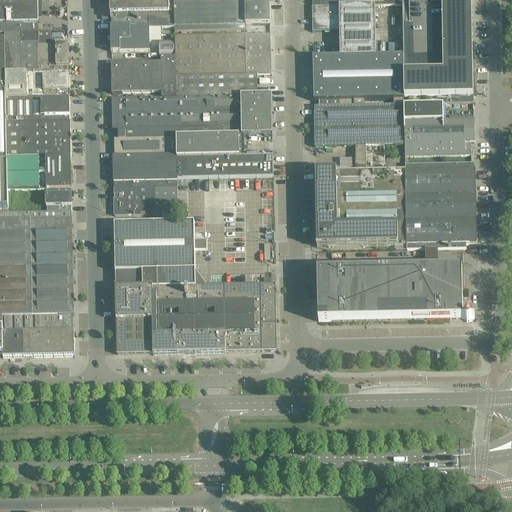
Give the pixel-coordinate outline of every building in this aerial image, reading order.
[(0,0),(0,34),(4,34),(21,34),(39,33),(38,0),(0,0)] [(174,19),(174,0),(110,0),(111,1),(110,2),(110,14),(111,14),(111,20),(174,19)] [(270,26),(269,0),(174,0),(174,19),(175,29),(175,33),(246,31),(246,26),(270,26)] [(402,6),(402,0),(312,0),(312,8),(375,7),(402,6)] [(474,99),(471,0),(431,0),(432,5),(409,6),(409,25),(404,25),(404,6),(403,6),(403,58),(404,101),(444,100),(473,99),(474,99)] [(375,58),(375,7),(312,8),(313,36),(339,35),(340,58),(375,58)] [(150,52),(149,29),(175,29),(174,19),(111,20),(111,27),(111,53),(120,53),(120,52),(150,52)] [(69,68),(69,45),(51,45),(51,33),(39,33),(21,34),(21,44),(38,43),(38,45),(37,45),(38,73),(69,73),(69,68)] [(38,73),(37,45),(38,45),(38,43),(21,44),(21,34),(4,34),(5,39),(5,74),(38,73)] [(271,76),(271,36),(175,37),(175,41),(175,58),(175,78),(176,78),(176,98),(257,97),(257,76),(271,76)] [(175,58),(175,41),(159,42),(159,58),(175,58)] [(403,58),(375,58),(340,58),(313,58),(314,102),(339,102),(364,101),(394,101),(404,101),(403,58)] [(162,94),(162,64),(111,65),(112,95),(162,94)] [(70,93),(70,78),(69,78),(69,73),(38,73),(5,74),(6,95),(6,99),(69,98),(69,93),(70,93)] [(273,137),(272,102),(272,97),(257,97),(176,98),(176,99),(112,100),(113,130),(114,130),(114,140),(144,139),(177,139),(177,156),(177,159),(237,158),(237,138),(244,138),(244,137),(273,137)] [(70,118),(70,103),(69,103),(69,98),(6,99),(6,125),(19,124),(70,123),(70,118)] [(405,146),(404,122),(404,107),(404,106),(394,106),(364,107),(339,107),(315,108),(315,114),(314,114),(315,148),(355,147),(384,147),(405,146)] [(475,144),(475,121),(443,122),(443,106),(404,107),(404,122),(405,146),(405,158),(472,157),(472,144),(475,144)] [(70,123),(19,124),(20,160),(71,159),(70,123)] [(20,160),(19,124),(6,125),(7,160),(20,160)] [(177,156),(177,139),(144,139),(114,140),(114,158),(177,156)] [(385,171),(384,147),(355,147),(356,172),(385,171)] [(177,180),(177,159),(177,156),(114,158),(113,158),(114,183),(114,189),(178,188),(177,180)] [(273,178),(273,157),(237,158),(177,159),(177,180),(273,178)] [(72,191),(71,159),(20,160),(7,160),(7,164),(8,192),(47,191),(71,191),(72,191)] [(0,214),(8,214),(8,192),(7,164),(0,164),(0,214)] [(477,245),(475,170),(475,165),(405,166),(405,171),(406,196),(407,246),(407,251),(466,250),(466,245),(477,245)] [(407,246),(406,196),(405,171),(385,171),(356,172),(315,173),(316,192),(316,211),(317,248),(407,246)] [(178,188),(114,189),(114,191),(114,195),(114,217),(178,216),(178,188)] [(72,208),(72,196),(71,196),(71,191),(47,191),(47,196),(46,196),(46,208),(47,208),(47,213),(71,213),(71,208),(72,208)] [(33,316),(31,221),(32,221),(32,213),(8,214),(0,214),(0,354),(3,355),(3,359),(24,359),(24,355),(24,334),(34,333),(34,316),(33,316)] [(73,270),(72,223),(72,220),(71,213),(47,213),(32,213),(32,221),(31,221),(33,316),(34,316),(34,333),(24,334),(24,355),(24,359),(75,358),(74,332),(72,333),(72,317),(74,317),(74,293),(73,270)] [(207,252),(207,242),(196,242),(195,242),(194,223),(144,224),(114,225),(115,273),(171,272),(195,271),(195,252),(196,252),(207,252)] [(463,302),(462,278),(462,269),(317,272),(318,323),(450,320),(464,320),(464,321),(467,323),(470,323),(472,321),(472,320),(475,320),(475,318),(472,318),(472,317),(470,315),(469,315),(469,301),(463,302)] [(206,287),(195,271),(171,272),(171,288),(206,287)] [(171,288),(171,272),(115,273),(116,289),(134,288),(138,287),(138,288),(171,288)] [(226,355),(226,353),(277,352),(276,286),(272,286),(264,286),(206,287),(171,288),(138,288),(138,287),(134,288),(116,289),(117,355),(153,355),(153,356),(226,355)]
